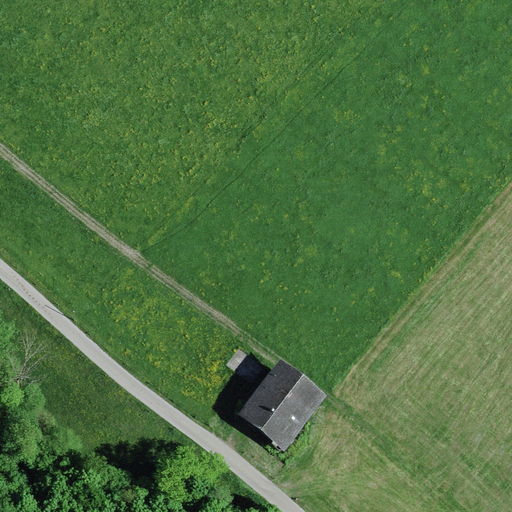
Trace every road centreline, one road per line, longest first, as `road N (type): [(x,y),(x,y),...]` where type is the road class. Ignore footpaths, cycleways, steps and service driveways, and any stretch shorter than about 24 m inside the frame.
road 1 (track): [(0,270),(301,511)]
road 2 (track): [(275,356),(0,147)]
